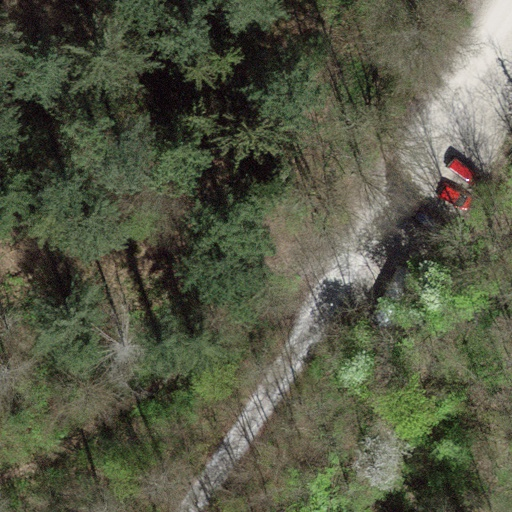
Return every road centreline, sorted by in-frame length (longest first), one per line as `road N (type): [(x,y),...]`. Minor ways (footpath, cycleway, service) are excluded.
road 1 (track): [(331,297),(511,4)]
road 2 (track): [(190,511),(331,297)]
